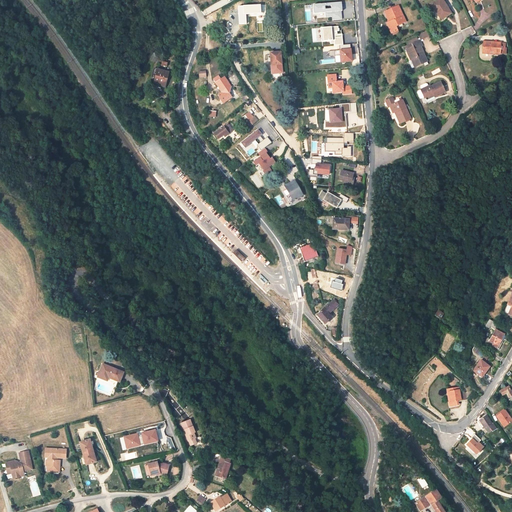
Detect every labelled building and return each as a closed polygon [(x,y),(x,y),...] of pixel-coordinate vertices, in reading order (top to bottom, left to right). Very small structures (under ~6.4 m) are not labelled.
[(451,14),(442,0),(437,0),(431,4),(439,17),(445,14),(447,17),(451,14)] [(406,22),(398,6),(384,12),(389,22),(387,23),(391,33),(397,30),(396,27),(406,22)] [(336,29),(335,17),(331,17),(330,13),(324,14),(325,18),(323,18),(324,30),(336,29)] [(426,59),(421,47),(422,46),(419,40),(412,44),(414,46),(406,50),(411,60),(413,59),(417,66),(422,64),(421,62),(426,59)] [(501,43),(483,42),(482,53),(500,54),(500,53),(504,53),(505,43),(501,43)] [(282,65),(281,52),(270,53),(271,65),(282,65)] [(165,85),(169,72),(158,69),(154,82),(159,84),(165,85)] [(213,79),(222,93),(217,97),(222,104),(231,98),(229,93),(226,90),(230,88),(231,87),(224,77),(221,79),(219,75),(217,76),(213,79)] [(332,93),(343,92),(343,95),(351,94),(350,86),(342,87),(342,81),(338,82),(336,82),(336,79),(335,76),(331,76),(327,76),(327,80),(327,82),(327,83),(331,82),(332,88),(332,93)] [(445,92),(440,82),(431,87),(430,86),(421,90),(424,98),(433,94),(434,96),(435,97),(445,92)] [(385,100),(388,107),(390,106),(393,112),(396,111),(401,122),(410,117),(402,100),(400,101),(399,99),(394,102),(392,97),(385,100)] [(250,127),(258,121),(254,117),(250,120),(248,118),(245,120),(250,127)] [(352,139),(351,124),(350,124),(350,120),(340,121),(341,134),(344,134),(345,139),(352,139)] [(228,124),(224,127),(214,134),(218,139),(221,136),(223,135),(225,137),(229,133),(233,130),(228,124)] [(272,171),(270,166),(277,162),(273,156),(271,158),(265,148),(258,152),(261,157),(254,161),(263,176),(272,171)] [(322,163),(322,159),(313,159),(313,164),(316,164),(316,174),(330,175),(331,164),(322,163)] [(352,178),(353,173),(342,171),(340,180),(343,181),(351,183),(352,178)] [(293,201),(303,195),(294,181),(285,186),(293,201)] [(319,198),(338,207),(342,199),(322,190),(319,198)] [(332,229),(349,230),(349,217),(335,216),(334,225),(332,225),(332,229)] [(318,256),(313,243),(299,247),(300,250),(303,257),(304,261),(318,256)] [(236,249),(232,253),(241,261),(244,258),(241,255),(236,249)] [(338,304),(334,300),(317,315),(325,324),(332,318),(330,316),(331,315),(330,313),(329,314),(328,313),(338,304)] [(439,316),(435,313),(431,317),(436,321),(439,316)] [(495,329),(497,324),(490,320),(486,326),(489,328),(490,326),(495,329)] [(497,346),(503,334),(495,330),(492,337),(489,341),(493,343),(497,346)] [(505,335),(503,334),(497,346),(500,347),(505,335)] [(481,360),(473,371),(481,377),(483,373),(484,373),(489,366),(481,360)] [(119,382),(123,373),(103,365),(98,377),(107,381),(109,378),(119,382)] [(467,400),(465,390),(459,391),(459,387),(454,388),(454,391),(450,392),(451,402),(449,402),(449,406),(458,405),(457,401),(457,400),(461,400),(461,401),(467,400)] [(511,392),(509,387),(500,391),(502,395),(506,393),(509,398),(510,397),(511,401),(511,392)] [(504,427),(511,421),(511,419),(505,410),(497,416),(504,427)] [(493,423),(492,424),(486,416),(479,420),(482,424),(485,428),(488,432),(491,429),(492,430),(496,428),(493,423)] [(181,424),(188,441),(189,441),(191,445),(196,443),(195,438),(193,433),(194,433),(189,421),(182,424),(181,424)] [(141,436),(138,437),(137,433),(123,437),(126,450),(159,442),(155,430),(141,433),(141,436)] [(483,447),(479,442),(481,440),(475,434),(471,438),(472,439),(467,444),(476,454),(483,447)] [(85,464),(95,462),(93,452),(88,453),(87,450),(92,449),(89,439),(79,442),(82,453),(85,464)] [(58,448),(50,447),(47,447),(45,447),(44,456),(47,456),(50,457),(50,460),(47,460),(46,469),(52,469),(52,468),(59,468),(60,461),(57,461),(57,460),(57,457),(60,457),(66,458),(66,457),(66,449),(60,448),(58,448)] [(31,470),(27,452),(18,454),(20,463),(17,463),(16,461),(14,461),(4,463),(6,470),(9,469),(11,479),(20,477),(19,473),(22,472),(31,470)] [(229,460),(221,458),(216,477),(225,479),(230,464),(228,464),(229,460)] [(166,474),(168,465),(165,464),(158,465),(158,463),(148,465),(151,475),(161,474),(166,474)] [(422,488),(426,486),(421,478),(417,480),(422,488)] [(415,504),(420,511),(430,504),(436,501),(440,498),(435,491),(415,504)] [(215,511),(226,505),(225,504),(232,500),(227,493),(221,497),(220,496),(210,502),(215,511)] [(443,511),(437,502),(431,506),(435,511),(443,511)]
